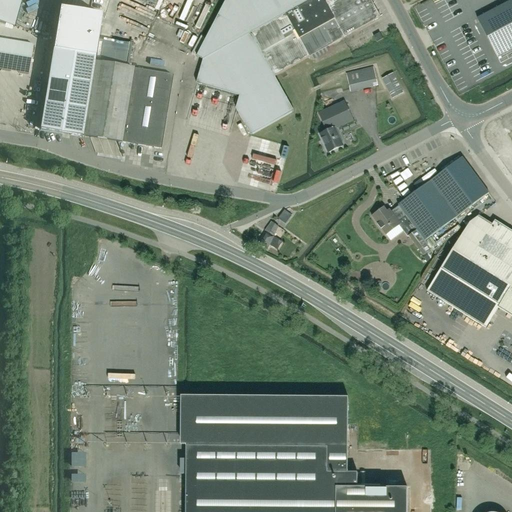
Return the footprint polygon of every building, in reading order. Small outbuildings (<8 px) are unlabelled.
[(0,0),(0,21),(13,26),(20,0),(0,0)] [(225,0),(196,57),(203,60),(196,84),(239,96),(235,109),(250,136),(293,111),(274,77),(380,17),(372,4),(370,0),(225,0)] [(497,58),(511,50),(511,0),(476,18),(497,58)] [(161,149),(173,75),(95,62),(102,15),(60,8),(52,55),(40,130),(81,137),(121,143),(161,149)] [(379,33),(378,33),(372,37),(376,43),(382,39),(379,33)] [(0,69),(28,74),(33,45),(0,39),(0,69)] [(345,73),(350,92),(377,86),(373,67),(345,73)] [(403,93),(392,73),(381,79),(391,99),(403,93)] [(342,146),(334,129),(352,120),(344,102),(318,114),(326,131),(319,135),(328,153),(342,146)] [(461,158),(430,181),(397,205),(398,206),(406,216),(416,230),(424,241),(472,206),(476,203),(488,194),(461,158)] [(415,230),(416,230),(406,216),(398,206),(390,212),(389,210),(386,212),(383,208),(372,216),(371,217),(372,218),(385,236),(398,226),(406,237),(407,236),(415,230)] [(284,224),(291,215),(284,210),(277,218),(284,224)] [(511,231),(494,221),(492,225),(478,216),(469,223),(426,291),(485,328),(499,306),(511,314),(511,231)] [(282,242),(273,237),(278,227),(271,222),(264,231),(265,232),(258,243),(267,249),(269,245),(277,250),(282,242)] [(418,251),(423,248),(426,245),(415,230),(407,236),(418,251)] [(186,397),(186,447),(185,511),(406,511),(407,489),(357,488),(357,473),(347,473),(347,398),(186,397)] [(69,450),(70,464),(83,463),(82,450),(69,450)] [(83,471),(70,472),(70,480),(83,480),(83,471)]
